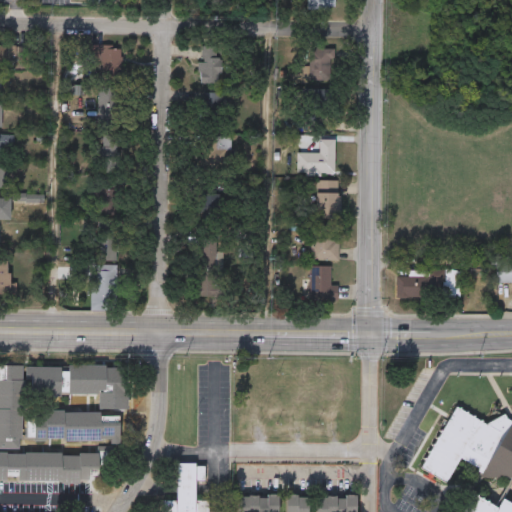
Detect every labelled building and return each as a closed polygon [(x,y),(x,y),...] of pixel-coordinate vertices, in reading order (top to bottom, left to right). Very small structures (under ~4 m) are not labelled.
[(232,11),(231,0),(202,0),(203,11),(232,11)] [(15,66),(0,66),(0,45),(15,45),(15,66)] [(121,76),(99,76),(99,60),(88,60),(88,45),(121,45),(121,76)] [(220,83),(198,82),(198,45),(220,45),(220,83)] [(119,85),(119,126),(97,126),(97,85),(119,85)] [(224,91),(224,128),(198,128),(198,91),(224,91)] [(9,134),(0,134),(0,158),(9,159),(9,134)] [(118,134),(118,171),(98,171),(98,134),(118,134)] [(200,176),(199,135),(227,134),(227,157),(217,158),(218,177),(200,176)] [(333,171),(296,171),(296,152),(319,152),(319,138),(333,138),(333,171)] [(0,188),(10,188),(10,166),(0,166),(0,188)] [(119,177),(119,214),(98,214),(98,177),(119,177)] [(338,217),(316,217),(316,182),(338,183),(338,217)] [(218,192),(218,215),(201,215),(201,212),(196,212),(196,202),(200,202),(200,192),(200,183),(213,183),(213,192),(218,192)] [(98,260),(98,220),(117,220),(117,260),(98,260)] [(310,259),(310,228),(336,228),(336,259),(310,259)] [(197,296),(197,240),(215,240),(215,296),(197,296)] [(511,282),(496,282),(496,257),(511,257),(511,282)] [(10,262),(0,261),(0,294),(10,295),(10,262)] [(89,310),(89,265),(116,265),(116,310),(89,310)] [(336,299),(308,299),(308,265),(329,265),(329,285),(336,285),(336,299)] [(395,272),(459,272),(459,297),(395,297),(395,272)] [(97,395),(21,394),(20,448),(0,448),(0,364),(127,366),(127,408),(97,408),(97,395)] [(507,418),(511,421),(511,477),(480,477),(483,470),(459,457),(446,482),(419,467),(452,404),(486,422),(503,412),(507,418)] [(27,411),(119,412),(119,440),(27,440),(27,411)] [(0,480),(0,452),(98,453),(97,481),(0,480)] [(148,511),(149,498),(174,499),(175,461),(204,462),(203,487),(194,487),(194,496),(206,496),(206,510),(220,510),(219,511),(148,511)] [(511,511),(460,511),(472,491),(497,505),(502,498),(511,503),(511,511)] [(276,494),(276,511),(237,511),(237,494),(276,494)] [(307,511),(283,511),(283,494),(307,494),(307,511)] [(315,511),(315,494),(355,494),(355,511),(315,511)]
